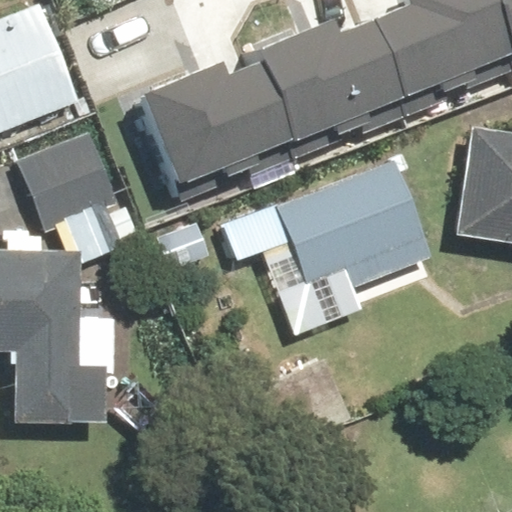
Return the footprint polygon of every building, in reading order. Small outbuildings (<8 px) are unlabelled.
[(387,0),(340,19),(372,99),(498,48),(478,0),(387,0)] [(511,0),(478,0),(498,48),(511,42),(511,0)] [(50,5),(0,23),(0,150),(92,116),(50,5)] [(247,42),(253,58),(284,134),(372,99),(340,19),(329,27),(323,11),(247,42)] [(212,55),(133,86),(171,180),(284,134),(253,58),(219,72),(212,55)] [(511,121),(500,119),(498,132),(461,127),(446,244),(511,252),(511,121)] [(93,130),(20,156),(49,233),(122,207),(93,130)] [(409,160),(280,210),(309,288),(349,273),(355,290),(445,255),(409,160)] [(71,371),(72,257),(0,256),(0,357),(9,358),(8,427),(95,428),(95,371),(71,371)] [(0,410),(0,456),(15,451),(0,410)]
